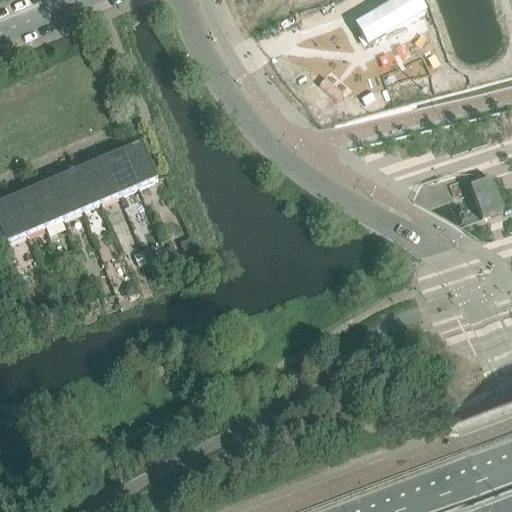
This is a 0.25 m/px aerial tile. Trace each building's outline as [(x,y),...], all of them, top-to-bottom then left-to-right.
[(416,0),(405,0),(355,30),(368,51),(426,16),(416,0)] [(142,148),(123,156),(138,192),(157,184),(142,148)] [(123,156),(104,164),(120,200),(138,192),(123,156)] [(104,164),(86,172),(101,208),(120,200),(104,164)] [(86,172),(67,180),(82,216),(101,208),(86,172)] [(67,180),(48,188),(63,224),(82,216),(67,180)] [(492,184),(470,192),(476,207),(482,224),(504,216),(492,184)] [(48,188),(29,196),(45,232),(63,224),(48,188)] [(29,196),(11,204),(26,240),(45,232),(29,196)] [(11,204),(0,208),(0,231),(7,248),(26,240),(11,204)] [(190,243),(180,247),(187,264),(197,260),(190,243)] [(172,250),(163,254),(169,269),(179,265),(172,250)] [(142,256),(134,260),(138,270),(147,267),(142,256)] [(98,281),(89,284),(97,305),(106,302),(98,281)] [(127,287),(124,294),(126,300),(137,295),(133,285),(127,287)]
